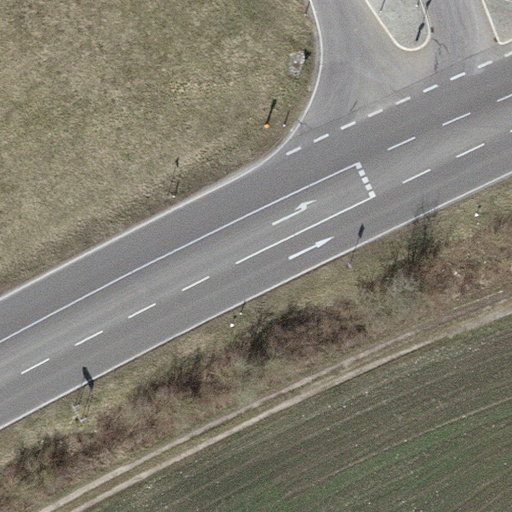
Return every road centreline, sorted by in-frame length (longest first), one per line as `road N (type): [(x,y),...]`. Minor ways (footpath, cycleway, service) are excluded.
road 1 (primary): [(472,129),(0,375)]
road 2 (track): [(54,511),(250,398),(511,287)]
road 3 (tertiary): [(472,129),(415,0)]
